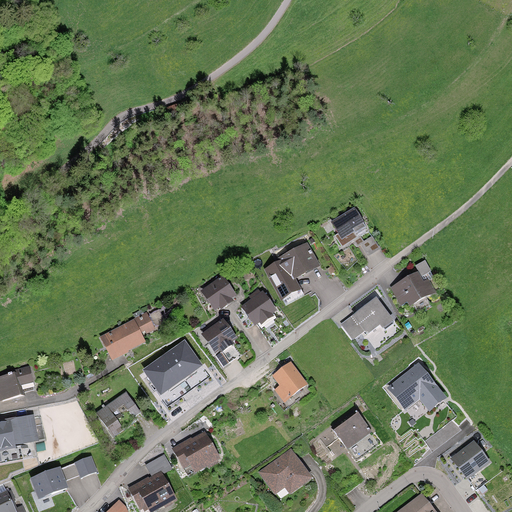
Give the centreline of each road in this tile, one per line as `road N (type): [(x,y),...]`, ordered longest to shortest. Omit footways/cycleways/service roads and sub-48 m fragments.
road 1 (residential): [(85,511),(176,426),(458,212),(511,161)]
road 2 (track): [(81,156),(0,270)]
road 3 (residential): [(363,511),(418,475),(439,481),(461,511)]
